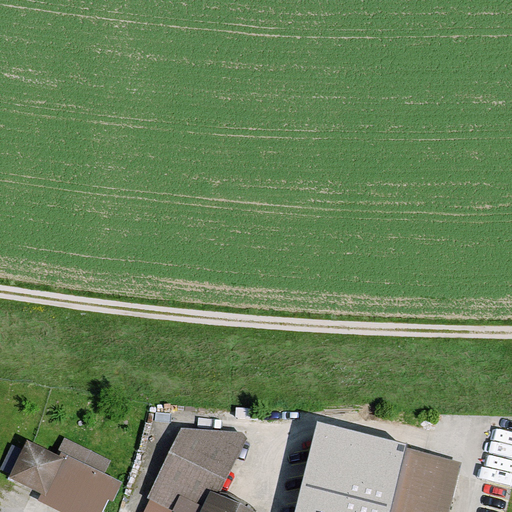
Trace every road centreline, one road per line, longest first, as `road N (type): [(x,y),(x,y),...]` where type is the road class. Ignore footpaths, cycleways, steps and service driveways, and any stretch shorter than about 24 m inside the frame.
road 1 (track): [(0,290),(237,321),(511,332)]
road 2 (unknown): [(476,511),(490,462),(477,432),(331,409),(305,430)]
